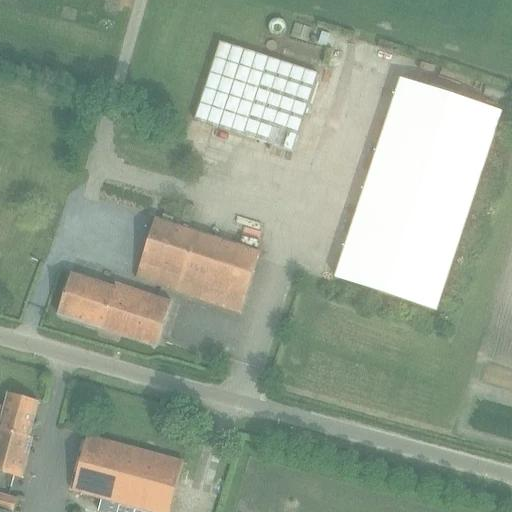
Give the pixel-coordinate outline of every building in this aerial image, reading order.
[(293,153),(318,75),(220,43),(195,121),(293,153)] [(335,279),(436,312),(501,116),(400,83),(335,279)] [(156,219),(142,260),(136,279),(240,314),(260,254),(156,219)] [(72,274),(64,296),(58,315),(156,348),(172,303),(116,284),(115,288),(72,274)] [(29,438),(35,417),(39,403),(7,395),(4,408),(0,407),(0,474),(21,481),(33,439),(29,438)] [(169,511),(183,463),(87,437),(72,492),(126,506),(124,511),(169,511)] [(0,510),(6,511),(13,511),(17,499),(0,494),(0,510)]
